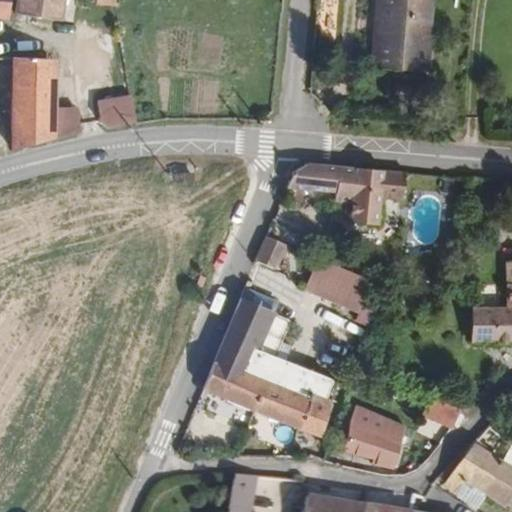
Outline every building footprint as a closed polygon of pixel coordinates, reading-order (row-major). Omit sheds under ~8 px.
[(0,0),(0,25),(9,26),(9,0),(0,0)] [(68,28),(69,0),(28,0),(27,21),(68,28)] [(386,68),(393,0),(380,0),(373,66),(386,68)] [(437,0),(393,0),(386,68),(431,72),(439,0),(437,0)] [(56,104),(57,60),(17,59),(15,99),(13,150),(29,144),(62,136),(87,130),(87,104),(56,104)] [(139,124),(134,97),(100,103),(101,129),(139,124)] [(401,205),(403,174),(309,162),(294,170),(285,192),(345,197),(345,204),(366,206),(364,226),(373,236),(398,239),(401,205)] [(303,269),(311,241),(289,232),(278,260),(303,269)] [(384,300),(393,271),(340,251),(332,280),(384,300)] [(511,342),(511,260),(507,260),(506,305),(473,304),(472,342),(511,342)] [(382,306),(384,300),(332,280),(331,284),(382,306)] [(359,378),(297,353),(279,346),(294,309),(294,308),(263,294),(224,385),(338,433),(344,419),(359,378)] [(297,353),(312,317),(294,309),(279,346),(297,353)] [(452,428),(461,411),(432,397),(423,414),(452,428)] [(393,469),(409,421),(356,404),(341,452),(393,469)] [(511,460),(508,458),(511,451),(511,449),(495,441),(489,437),(470,467),(459,484),(475,493),(481,480),(511,496),(511,460)] [(268,509),(274,476),(253,476),(243,511),(273,511),(274,511),(268,509)] [(378,511),(380,500),(327,490),(326,489),(323,501),(320,511),(378,511)] [(443,511),(442,511),(444,494),(427,490),(424,508),(423,511),(443,511)] [(320,511),(323,501),(313,500),(310,511),(320,511)] [(423,511),(424,508),(380,500),(378,511),(423,511)]
